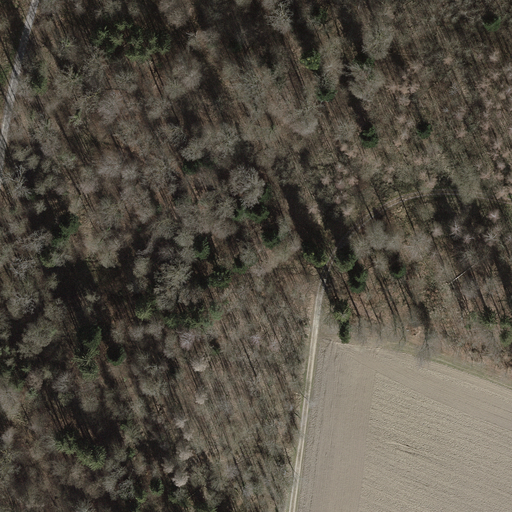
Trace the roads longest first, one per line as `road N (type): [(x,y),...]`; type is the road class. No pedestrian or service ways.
road 1 (track): [(511,207),(447,194),(402,199),(359,224),(333,255),(320,285),(289,511)]
road 2 (track): [(0,166),(35,0)]
